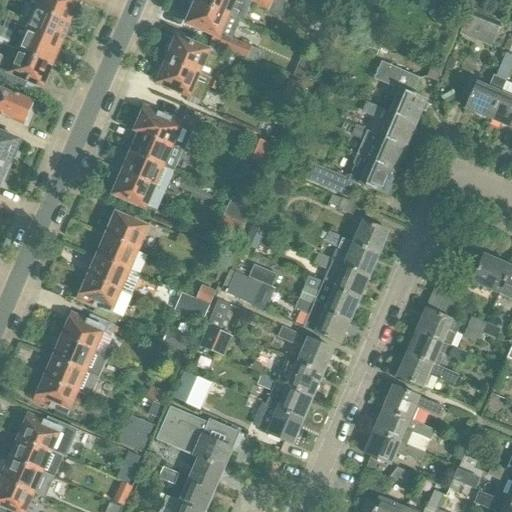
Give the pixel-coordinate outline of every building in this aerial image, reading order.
[(15,0),(25,4),(37,9),(70,23),(79,1),(75,0),(15,0)] [(198,0),(197,3),(239,21),(242,23),(250,4),(247,2),(248,0),(198,0)] [(248,0),(247,2),(250,4),(283,18),(288,7),(285,5),(271,0),(248,0)] [(197,3),(188,25),(223,40),(223,39),(230,42),(227,51),(256,63),(261,52),(231,40),(239,21),(197,3)] [(9,12),(6,21),(60,44),(70,23),(37,9),(25,4),(19,17),(9,12)] [(503,22),(468,10),(459,35),(494,48),(503,22)] [(6,21),(2,29),(12,33),(7,46),(19,51),(51,65),(60,44),(6,21)] [(219,57),(177,39),(167,61),(222,84),(225,77),(213,71),(219,57)] [(0,79),(24,90),(29,80),(42,86),(51,65),(19,51),(7,46),(0,43),(0,79)] [(478,83),(466,110),(489,119),(505,82),(506,83),(511,69),(511,56),(506,54),(496,77),(494,76),(489,88),(478,83)] [(158,83),(200,102),(206,87),(218,92),(222,84),(167,61),(158,83)] [(390,97),(395,100),(390,113),(416,125),(427,101),(413,95),(420,79),(382,62),(374,80),(393,88),(390,97)] [(505,82),(489,119),(511,129),(511,126),(511,85),(506,83),(505,82)] [(0,113),(17,120),(16,122),(29,128),(37,109),(34,105),(35,102),(0,87),(0,113)] [(362,113),(376,119),(371,132),(406,148),(416,125),(390,113),(366,102),(362,113)] [(194,129),(182,124),(146,109),(136,131),(140,133),(172,146),(185,151),(194,129)] [(372,134),(379,137),(369,160),(396,172),(406,148),(371,132),(356,126),(351,137),(368,144),(372,134)] [(0,160),(8,164),(18,141),(0,132),(0,160)] [(183,151),(172,146),(140,133),(132,153),(175,171),(183,151)] [(255,139),(247,159),(267,167),(274,146),(255,139)] [(175,171),(132,153),(123,174),(166,192),(173,172),(174,173),(175,171)] [(349,179),(312,164),(305,179),(349,198),(355,185),(361,187),(361,186),(386,197),(396,172),(369,160),(357,155),(353,165),(354,166),(349,179)] [(0,183),(8,164),(0,160),(0,183)] [(123,174),(114,195),(146,208),(157,213),(166,192),(123,174)] [(244,177),(234,198),(253,206),(262,184),(244,177)] [(329,204),(338,207),(337,210),(353,217),(357,206),(333,195),(329,204)] [(223,217),(242,225),(244,226),(253,206),(234,198),(232,197),(223,217)] [(116,216),(107,236),(138,250),(147,229),(116,216)] [(214,230),(236,239),(242,225),(223,217),(220,216),(214,230)] [(360,232),(355,230),(350,242),(380,255),(390,233),(364,222),(360,232)] [(251,227),(244,245),(257,250),(264,232),(251,227)] [(159,241),(179,249),(185,237),(164,228),(159,241)] [(345,253),(340,264),(340,265),(371,278),(380,255),(350,242),(350,243),(327,233),(323,243),(345,253)] [(107,236),(98,258),(129,271),(138,250),(107,236)] [(327,271),(322,283),(336,289),(361,300),(371,278),(340,265),(340,264),(308,250),(303,260),(327,271)] [(484,256),(472,284),(499,295),(510,267),(484,256)] [(98,258),(89,279),(120,292),(132,297),(140,276),(129,271),(98,258)] [(249,278),(262,283),(261,283),(271,288),(276,276),(268,273),(271,267),(259,262),(257,267),(254,266),(249,278)] [(511,267),(510,267),(499,295),(511,300),(511,267)] [(249,279),(236,273),(227,295),(252,305),(261,283),(262,283),(249,278),(249,279)] [(322,283),(308,277),(298,299),(352,322),(361,300),(336,289),(322,283)] [(89,279),(80,301),(99,309),(96,316),(116,324),(118,317),(122,319),(131,298),(120,293),(120,292),(89,279)] [(463,291),(439,280),(433,294),(458,304),(463,291)] [(196,299),(210,305),(216,292),(201,286),(196,299)] [(458,304),(433,294),(417,333),(452,347),(461,325),(453,321),(453,320),(451,319),(458,304)] [(303,328),(316,334),(342,345),(352,322),(298,299),(294,309),(308,315),(303,328)] [(73,317),(63,339),(94,352),(105,356),(112,337),(110,337),(114,327),(90,317),(87,323),(73,317)] [(471,317),(466,327),(482,334),(486,324),(471,317)] [(482,334),(483,334),(497,340),(501,330),(486,324),(482,334)] [(277,338),(292,345),(297,334),(282,327),(277,338)] [(482,334),(466,327),(462,338),(478,345),(482,334)] [(201,348),(223,357),(231,338),(209,329),(201,348)] [(191,341),(168,330),(162,344),(185,354),(191,341)] [(452,347),(417,333),(407,355),(458,377),(459,375),(439,367),(448,346),(452,347)] [(63,339),(54,359),(97,378),(107,357),(105,356),(94,352),(63,339)] [(298,363),(324,374),(334,352),(307,340),(298,363)] [(448,358),(463,364),(467,353),(453,347),(448,358)] [(458,377),(407,355),(397,377),(424,389),(425,387),(427,388),(432,377),(454,387),(458,377)] [(287,358),(277,380),(288,385),(287,387),(314,398),(324,374),(298,363),(287,358)] [(54,359),(45,380),(76,394),(88,399),(97,378),(54,359)] [(184,373),(173,399),(201,411),(212,385),(184,373)] [(262,375),(257,386),(272,392),(277,381),(262,375)] [(45,380),(36,402),(67,415),(76,394),(45,380)] [(272,392),(266,405),(278,410),(277,411),(304,422),(314,398),(287,387),(288,385),(277,380),(277,381),(272,392)] [(444,410),(393,388),(384,410),(412,422),(413,422),(418,409),(440,419),(444,410)] [(148,415),(160,420),(165,407),(153,402),(148,415)] [(262,404),(253,425),(268,432),(267,435),(294,446),(304,422),(277,411),(278,410),(266,405),(262,404)] [(215,491),(233,450),(239,432),(209,420),(207,423),(171,407),(156,441),(188,455),(190,450),(194,451),(192,457),(197,460),(188,480),(215,491)] [(384,410),(374,432),(400,443),(407,446),(412,433),(431,441),(435,431),(413,422),(412,422),(384,410)] [(124,427),(122,434),(120,444),(142,454),(153,426),(131,417),(128,421),(124,427)] [(29,418),(20,438),(51,452),(64,457),(66,458),(78,430),(63,423),(60,431),(29,418)] [(400,443),(374,432),(365,454),(390,465),(395,454),(408,459),(409,457),(423,463),(427,454),(407,446),(400,443)] [(20,438),(11,459),(43,472),(55,477),(64,457),(51,452),(20,438)] [(474,458),(481,443),(471,439),(465,453),(474,458)] [(11,459),(2,480),(33,494),(42,473),(43,472),(11,459)] [(491,466),(487,476),(501,482),(494,498),(507,504),(511,505),(511,475),(505,472),(491,466)] [(179,474),(162,468),(158,479),(175,485),(179,474)] [(371,495),(379,499),(373,511),(406,511),(408,510),(381,498),(389,480),(381,477),(371,495)] [(2,480),(0,484),(0,504),(17,511),(25,511),(33,494),(2,480)] [(178,502),(203,511),(205,511),(215,491),(188,480),(178,502)] [(446,497),(445,496),(438,511),(449,511),(462,484),(453,480),(446,497)] [(124,507),(133,486),(122,481),(113,501),(124,507)] [(477,491),(472,503),(493,511),(511,511),(511,505),(507,504),(494,498),(477,491)] [(435,511),(413,511),(408,510),(406,511),(438,511),(445,496),(434,492),(427,507),(436,511),(435,511)] [(162,508),(170,511),(203,511),(178,502),(167,497),(162,508)]
